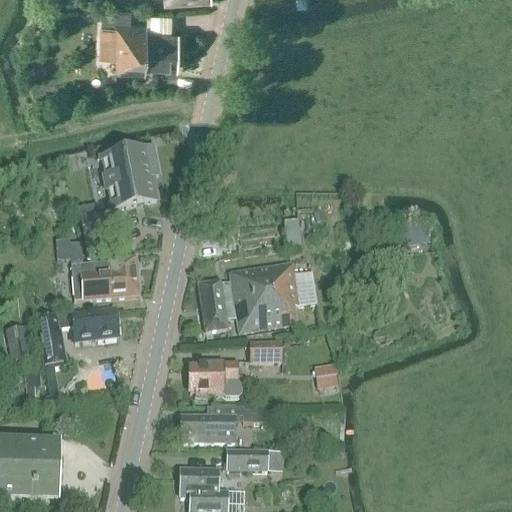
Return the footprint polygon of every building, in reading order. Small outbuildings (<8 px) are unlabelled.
[(295,0),(296,8),(306,7),(305,0),(295,0)] [(511,0),(461,0),(373,30),(388,72),(511,29),(511,0)] [(130,14),(97,12),(96,27),(118,27),(115,76),(144,76),(144,71),(175,72),(176,33),(146,32),(146,27),(130,26),(130,14)] [(151,181),(158,180),(152,153),(121,159),(119,146),(97,151),(99,163),(109,212),(124,209),(124,212),(156,206),(151,181)] [(79,223),(83,242),(84,242),(118,235),(115,216),(98,219),(79,223)] [(427,247),(427,229),(401,230),(401,248),(427,247)] [(69,270),(72,306),(138,301),(134,261),(108,264),(109,266),(69,270)] [(219,285),(196,289),(204,339),(227,335),(226,325),(235,324),(237,339),(296,331),(294,313),(298,312),(294,279),(292,268),(238,276),(231,277),(228,277),(229,287),(220,289),(219,285)] [(62,280),(50,280),(50,298),(62,299),(62,280)] [(117,343),(113,313),(71,319),(74,348),(82,347),(117,343)] [(72,330),(71,320),(56,321),(59,335),(72,333),(72,330)] [(43,369),(64,365),(56,321),(34,325),(43,369)] [(249,348),(249,368),(281,368),(281,348),(249,348)] [(64,365),(43,369),(51,408),(60,406),(54,373),(66,371),(64,365)] [(191,370),(189,400),(221,399),(224,403),(237,402),(240,399),(241,392),(237,388),(237,367),(223,367),(223,365),(205,366),(205,369),(191,370)] [(304,389),(321,389),(321,368),(304,368),(304,389)] [(179,448),(231,449),(235,449),(235,421),(232,421),(180,420),(179,448)] [(0,448),(0,504),(56,507),(58,451),(0,448)] [(217,472),(226,472),(226,477),(267,477),(267,476),(276,476),(276,456),(267,456),(267,455),(249,455),(249,457),(217,457),(217,472)] [(218,504),(217,473),(178,473),(178,504),(187,504),(186,511),(225,511),(226,504),(218,504)]
